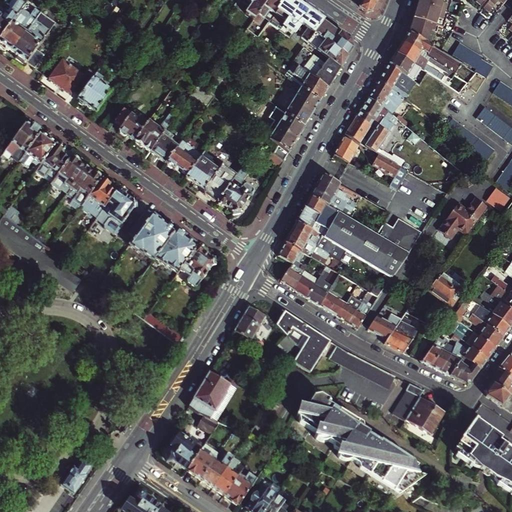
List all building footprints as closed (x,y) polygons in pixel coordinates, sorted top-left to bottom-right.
[(0,35),(18,11),(24,3),(19,0),(9,0),(1,13),(0,13),(0,35)] [(216,14),(223,18),(235,0),(228,0),(226,3),(224,2),(216,14)] [(251,18),(263,0),(246,0),(247,1),(247,5),(242,12),(251,18)] [(272,13),(280,0),(263,0),(251,18),(250,20),(257,24),(267,9),(272,13)] [(289,34),(297,21),(299,23),(306,27),(309,22),(316,26),(320,19),(292,0),(280,0),(272,13),(269,18),(280,25),(278,28),(289,34)] [(346,0),(365,12),(373,10),(378,0),(346,0)] [(418,0),(416,6),(442,21),(444,16),(448,0),(447,0),(418,0)] [(477,0),(475,3),(483,9),(488,14),(492,9),(496,13),(507,0),(477,0)] [(408,33),(425,43),(428,32),(433,33),(435,27),(440,28),(442,21),(416,6),(415,12),(410,26),(408,33)] [(5,47),(11,51),(39,13),(33,9),(27,17),(26,14),(22,11),(18,11),(0,35),(0,46),(4,49),(5,47)] [(39,13),(11,51),(16,55),(14,57),(22,62),(23,60),(39,72),(48,60),(35,49),(50,27),(47,25),(44,29),(39,25),(45,17),(39,13)] [(306,27),(305,29),(300,37),(330,53),(325,60),(338,66),(349,48),(347,37),(337,31),(337,32),(320,19),(316,26),(309,22),(306,27)] [(402,44),(419,55),(422,51),(427,55),(426,56),(451,72),(450,75),(452,76),(460,66),(425,43),(408,33),(402,42),(402,44)] [(395,54),(413,65),(427,74),(440,81),(443,76),(426,64),(427,62),(418,57),(419,55),(402,44),(400,46),(395,54)] [(467,67),(474,55),(468,51),(457,44),(449,56),(467,67)] [(290,61),(291,62),(324,88),(338,66),(325,60),(301,47),(290,61)] [(409,72),(413,65),(395,54),(394,56),(388,65),(401,74),(419,86),(425,76),(420,73),(417,77),(409,72)] [(471,73),(477,77),(483,80),(490,68),(478,61),(480,58),(474,55),(467,67),(472,70),(471,73)] [(324,88),(291,62),(286,69),(301,81),(298,87),(316,101),(324,88)] [(79,94),(94,72),(89,69),(84,75),(68,64),(55,82),(71,94),(74,90),(79,94)] [(388,65),(378,82),(399,97),(401,95),(405,97),(407,95),(403,92),(406,88),(410,91),(414,86),(399,76),(401,74),(388,65)] [(79,94),(76,99),(77,100),(77,102),(80,105),(83,104),(94,112),(104,97),(109,91),(97,82),(101,76),(94,72),(79,94)] [(294,84),(286,77),(282,82),(291,88),(294,84)] [(442,83),(446,85),(450,80),(446,77),(442,83)] [(368,98),(380,108),(386,98),(404,112),(409,105),(399,97),(378,82),(368,98)] [(500,91),(502,93),(505,95),(511,99),(511,92),(497,83),(494,88),(500,91)] [(195,85),(187,96),(203,107),(211,96),(195,85)] [(113,86),(109,91),(104,97),(110,102),(118,89),(113,86)] [(298,87),(282,112),(301,127),(316,101),(298,87)] [(494,88),(489,95),(495,98),(497,100),(502,93),(500,91),(494,88)] [(501,102),(511,109),(511,99),(505,95),(502,93),(497,100),(501,102)] [(370,127),(374,131),(386,113),(380,108),(368,98),(356,116),(370,127)] [(132,140),(146,121),(144,119),(141,123),(121,108),(113,121),(119,126),(117,131),(122,135),(125,135),(132,140)] [(387,114),(396,120),(404,127),(406,125),(397,117),(399,114),(391,109),(387,114)] [(478,121),(481,123),(488,112),(486,110),(478,121)] [(266,138),(275,145),(285,153),(301,127),(282,112),(266,138)] [(481,123),(488,129),(493,133),(494,133),(502,123),(488,112),(481,123)] [(396,120),(387,114),(386,113),(374,131),(369,139),(364,147),(370,151),(374,154),(392,126),(396,120)] [(141,146),(148,151),(163,130),(172,117),(167,114),(158,127),(155,128),(146,121),(132,140),(134,141),(133,144),(138,147),(141,146)] [(359,144),(365,136),(370,127),(356,116),(344,135),(359,144)] [(17,119),(8,131),(13,134),(22,123),(17,119)] [(451,119),(443,130),(445,132),(454,121),(451,119)] [(454,121),(445,132),(448,134),(459,143),(468,131),(454,121)] [(11,156),(18,161),(39,133),(37,132),(39,129),(31,123),(29,126),(24,122),(0,155),(0,159),(1,160),(4,157),(8,160),(11,156)] [(494,133),(504,141),(509,145),(511,141),(511,130),(502,123),(494,133)] [(257,124),(254,129),(262,135),(266,131),(257,124)] [(380,152),(395,128),(392,126),(374,154),(375,154),(377,155),(398,167),(402,160),(393,155),(391,158),(380,152)] [(164,163),(176,146),(167,139),(170,135),(163,130),(148,151),(164,163)] [(39,133),(18,161),(26,167),(30,162),(35,165),(27,176),(30,178),(34,172),(54,144),(46,138),(47,135),(42,131),(40,134),(39,133)] [(480,141),(468,131),(459,143),(464,146),(472,152),(480,141)] [(365,136),(359,144),(364,147),(369,139),(365,136)] [(357,147),(343,137),(338,146),(353,154),(357,147)] [(179,141),(176,146),(164,163),(172,169),(174,168),(185,175),(198,157),(199,155),(179,141)] [(493,151),(480,141),(472,152),(474,154),(485,162),(493,151)] [(47,182),(50,183),(70,155),(54,144),(34,172),(43,178),(45,174),(50,178),(47,182)] [(270,153),(281,160),(285,153),(275,145),(270,153)] [(338,146),(333,154),(348,163),(353,154),(338,146)] [(277,168),(281,160),(270,153),(269,152),(264,160),(277,168)] [(65,194),(85,167),(78,161),(80,159),(74,155),(72,157),(70,155),(50,183),(48,185),(57,191),(58,190),(65,194)] [(398,167),(377,155),(371,166),(394,180),(392,182),(399,185),(406,172),(398,167)] [(216,200),(234,175),(214,161),(211,166),(198,157),(185,175),(184,177),(202,191),(203,194),(213,201),(216,200)] [(506,192),(511,184),(511,162),(495,185),(506,192)] [(234,175),(216,200),(216,203),(220,206),(223,205),(232,211),(232,215),(237,214),(237,211),(251,190),(250,188),(244,184),(241,183),(241,180),(246,173),(244,171),(247,167),(242,163),(234,175)] [(93,173),(85,167),(65,194),(81,205),(84,201),(101,178),(98,176),(100,174),(95,170),(93,173)] [(337,190),(339,186),(340,185),(322,175),(316,186),(334,196),(343,202),(349,205),(351,202),(345,198),(346,195),(337,190)] [(96,213),(98,214),(116,189),(101,178),(84,201),(98,210),(96,213)] [(334,196),(316,186),(310,197),(328,207),(334,196)] [(116,189),(98,214),(104,218),(107,214),(109,216),(103,224),(103,228),(113,235),(116,234),(123,225),(121,224),(132,208),(132,200),(123,194),(123,191),(120,189),(116,189)] [(496,190),(487,202),(499,210),(508,198),(496,190)] [(343,202),(334,196),(328,207),(337,212),(341,205),(343,202)] [(335,245),(350,254),(392,278),(421,233),(397,220),(392,228),(383,223),(379,231),(376,235),(371,232),(337,212),(328,207),(310,197),(296,222),(335,245)] [(457,230),(466,237),(487,207),(474,198),(466,210),(461,207),(459,209),(455,206),(437,231),(450,240),(457,230)] [(349,205),(343,202),(341,205),(351,211),(353,208),(349,205)] [(25,217),(10,205),(3,215),(18,227),(25,217)] [(128,231),(135,235),(150,214),(144,209),(128,231)] [(152,260),(153,258),(173,230),(158,219),(158,215),(156,214),(150,214),(135,235),(128,244),(152,260)] [(18,227),(3,215),(0,218),(0,243),(19,257),(16,261),(17,262),(15,265),(22,270),(24,267),(26,268),(29,263),(70,292),(79,279),(38,251),(43,245),(18,227)] [(335,245),(296,222),(290,232),(314,247),(329,255),(335,245)] [(176,273),(178,269),(195,246),(182,237),(184,235),(176,229),(175,231),(173,230),(153,258),(163,265),(163,268),(165,269),(168,267),(176,273)] [(285,243),(299,251),(303,254),(312,259),(323,265),(326,260),(311,251),(314,247),(290,232),(285,243)] [(283,259),(292,264),(299,251),(285,243),(277,256),(283,259)] [(199,246),(195,246),(178,269),(187,276),(184,280),(195,288),(211,265),(214,264),(213,257),(210,257),(202,251),(202,248),(199,246)] [(329,255),(314,247),(311,251),(326,260),(329,255)] [(298,262),(303,254),(299,251),(292,264),(298,268),(301,264),(298,262)] [(312,259),(309,262),(321,269),(323,270),(325,267),(323,265),(312,259)] [(17,262),(16,261),(12,267),(16,270),(21,274),(26,268),(24,267),(22,270),(15,265),(17,262)] [(93,266),(85,276),(98,286),(106,275),(93,266)] [(281,282),(293,289),(301,275),(289,268),(281,282)] [(463,290),(440,274),(434,283),(428,291),(451,308),(463,290)] [(307,298),(315,283),(310,280),(301,275),(293,289),(307,298)] [(491,283),(507,295),(511,298),(511,287),(510,290),(494,278),(491,283)] [(480,290),(483,286),(484,283),(480,281),(476,287),(480,290)] [(328,291),(315,283),(307,298),(320,305),(328,291)] [(352,294),(355,296),(356,296),(361,288),(357,286),(352,294)] [(483,286),(480,290),(511,313),(511,298),(507,295),(503,300),(483,286)] [(496,309),(492,315),(510,328),(511,325),(511,313),(480,290),(476,287),(472,292),(496,309)] [(320,305),(338,317),(347,303),(328,291),(320,305)] [(365,295),(376,301),(378,298),(367,291),(365,295)] [(472,301),(468,298),(461,308),(465,311),(472,301)] [(338,317),(348,323),(357,308),(360,303),(357,301),(354,302),(352,306),(347,303),(338,317)] [(261,322),(266,325),(268,320),(257,313),(248,307),(234,331),(250,341),(261,322)] [(409,317),(415,309),(411,307),(405,314),(409,317)] [(358,329),(367,315),(357,308),(348,323),(358,329)] [(481,331),(477,336),(495,349),(503,339),(477,320),(465,311),(461,308),(453,319),(460,324),(464,319),(481,331)] [(147,313),(142,319),(175,344),(180,337),(147,313)] [(283,313),(275,326),(287,338),(298,323),(283,313)] [(510,328),(492,315),(490,318),(483,313),(477,320),(503,339),(510,328)] [(368,329),(372,331),(381,318),(378,316),(368,329)] [(381,318),(372,331),(387,341),(396,328),(381,318)] [(446,330),(450,333),(455,325),(458,327),(460,324),(453,319),(446,330)] [(272,323),(269,326),(263,332),(285,354),(294,345),(287,338),(275,326),(272,323)] [(294,345),(300,351),(316,361),(329,342),(298,323),(287,338),(294,345)] [(417,332),(399,323),(396,328),(387,341),(384,345),(402,354),(412,342),(417,332)] [(470,347),(477,336),(473,333),(465,344),(470,347)] [(477,336),(470,347),(487,360),(495,349),(477,336)] [(462,358),(470,347),(465,344),(462,348),(458,353),(462,358)] [(446,346),(442,351),(451,356),(454,349),(446,346)] [(328,359),(342,367),(348,369),(387,389),(394,377),(336,347),(328,359)] [(442,351),(433,347),(422,363),(430,368),(442,351)] [(462,358),(470,364),(473,365),(480,371),(487,360),(470,347),(462,358)] [(316,361),(300,351),(292,363),(305,370),(309,372),(316,361)] [(451,356),(442,351),(430,368),(440,372),(451,356)] [(461,360),(451,356),(440,372),(449,377),(461,360)] [(503,372),(511,378),(511,361),(508,358),(499,369),(503,372)] [(463,362),(461,360),(449,377),(458,381),(462,376),(465,375),(473,365),(470,364),(467,368),(461,364),(463,362)] [(284,404),(302,375),(305,370),(292,363),(289,368),(272,396),(284,404)] [(462,376),(458,381),(465,385),(470,384),(480,371),(473,365),(465,375),(462,376)] [(209,372),(188,408),(198,415),(204,418),(209,420),(230,384),(209,372)] [(511,378),(503,372),(495,384),(506,393),(511,386),(511,384),(511,378)] [(485,392),(486,397),(511,413),(511,411),(511,397),(510,396),(506,393),(495,384),(493,383),(485,392)] [(410,411),(413,405),(417,399),(418,397),(422,391),(408,384),(404,391),(405,392),(391,415),(403,423),(405,420),(406,417),(410,411)] [(380,439),(379,440),(368,434),(369,433),(356,425),(358,422),(326,405),(328,402),(315,394),(303,414),(298,415),(296,418),(311,427),(310,429),(317,433),(315,437),(316,440),(325,438),(329,440),(327,443),(340,450),(336,456),(338,459),(346,456),(351,459),(350,460),(402,490),(426,472),(419,470),(412,459),(380,439)] [(413,405),(410,411),(406,417),(405,420),(428,435),(442,412),(418,397),(417,399),(413,405)] [(219,424),(209,420),(204,418),(198,426),(212,433),(219,424)] [(511,450),(500,442),(503,439),(477,420),(456,449),(461,452),(458,456),(473,467),(475,464),(494,478),(501,482),(499,484),(511,494),(511,450)] [(186,470),(202,447),(191,439),(189,442),(179,436),(175,437),(172,441),(173,447),(170,451),(166,452),(164,453),(167,460),(171,460),(186,470)] [(202,447),(186,470),(200,480),(215,458),(220,452),(206,442),(202,447)] [(215,458),(200,480),(212,488),(233,459),(226,454),(221,462),(215,458)] [(81,458),(79,459),(74,467),(70,465),(58,484),(71,492),(83,473),(82,472),(87,464),(81,458)] [(238,463),(233,459),(212,488),(223,496),(236,478),(231,474),(238,463)] [(298,462),(293,469),(316,480),(321,472),(298,462)] [(237,506),(254,482),(246,477),(244,479),(238,475),(236,478),(223,496),(237,506)] [(261,486),(258,490),(272,500),(275,495),(261,486)] [(146,492),(142,490),(139,490),(136,493),(137,497),(134,501),(129,502),(126,506),(128,510),(126,511),(170,511),(146,495),(146,492)] [(244,510),(246,511),(263,511),(272,500),(258,490),(244,510)] [(275,495),(272,500),(286,510),(289,505),(275,495)] [(284,511),(286,510),(272,500),(263,511),(284,511)]
